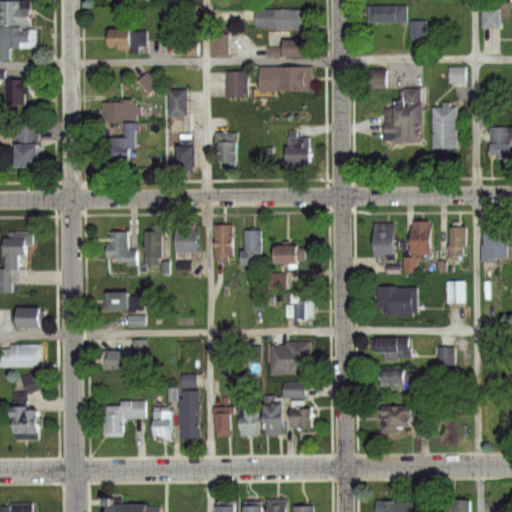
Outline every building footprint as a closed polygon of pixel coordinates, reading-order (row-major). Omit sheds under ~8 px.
[(2,0),(32,0),(32,23),(3,24),(2,0)] [(371,5),(409,5),(409,21),(371,21),(371,5)] [(484,6),(501,6),(501,26),(484,27),(484,6)] [(258,8),(308,9),(308,12),(313,12),(312,28),(257,27),(258,8)] [(412,19),(429,19),(429,37),(412,37),(412,19)] [(0,25),(24,25),(24,27),(33,27),(34,39),(21,39),(21,47),(14,47),(14,59),(0,59),(0,25)] [(109,31),(136,29),(136,45),(132,46),(132,49),(118,50),(118,43),(109,43),(109,31)] [(212,33),(229,32),(229,53),(213,53),(212,33)] [(287,39),(310,39),(310,56),(287,56),(287,39)] [(299,40),(261,40),(261,53),(299,53),(299,40)] [(194,44),(182,44),(182,55),(194,55),(194,44)] [(263,65),(313,65),(313,88),(264,88),(263,65)] [(451,66),(467,66),(467,81),(452,81),(451,66)] [(228,70),(250,70),(250,95),(228,96),(228,70)] [(374,71),(389,71),(389,82),(374,82),(374,71)] [(155,85),(145,73),(135,81),(146,94),(155,85)] [(9,77),(24,77),(24,79),(32,79),(33,94),(27,94),(27,103),(9,103),(9,77)] [(408,88),(422,87),(423,105),(425,104),(427,144),(395,145),(395,141),(387,141),(386,107),(400,106),(400,100),(408,100),(408,88)] [(171,89),(188,88),(189,115),(171,115),(171,89)] [(103,99),(136,98),(135,101),(140,101),(140,105),(143,105),(143,115),(140,115),(140,119),(103,119),(103,99)] [(435,105),(446,105),(446,101),(452,101),(452,105),(461,105),(461,148),(435,148),(435,105)] [(21,122),(41,122),(42,166),(22,166),(21,122)] [(492,125),(511,124),(511,152),(507,152),(507,158),(499,158),(499,153),(493,153),(492,125)] [(292,131),(312,131),(311,146),(314,146),(314,165),(291,165),(292,131)] [(222,133),(239,134),(239,168),(222,168),(222,133)] [(112,135),(134,135),(134,156),(129,156),(129,166),(112,166),(112,135)] [(182,145),(197,145),(197,166),(182,166),(182,145)] [(416,219),(433,219),(433,252),(416,252),(416,219)] [(377,222),(398,221),(399,260),(384,260),(384,255),(378,255),(377,222)] [(157,223),(163,223),(165,258),(147,260),(145,231),(157,230),(157,223)] [(184,223),(197,223),(197,230),(202,230),(202,254),(178,254),(178,229),(184,229),(184,223)] [(218,223),(236,223),(235,255),(231,255),(231,261),(218,261),(218,223)] [(488,225),(510,224),(510,256),(499,257),(499,261),(482,261),(482,244),(489,244),(488,225)] [(453,226),(468,226),(468,246),(465,246),(465,253),(449,254),(449,245),(454,245),(453,226)] [(14,230),(37,228),(39,247),(31,247),(31,254),(22,255),(22,266),(12,267),(14,291),(1,292),(0,267),(9,267),(7,236),(14,235),(14,230)] [(248,229),(264,229),(264,266),(242,266),(242,250),(248,250),(248,229)] [(112,232),(133,231),(134,250),(139,249),(140,264),(130,264),(130,258),(113,259),(112,232)] [(279,245),(309,245),(309,261),(304,261),(303,264),(279,264),(279,245)] [(283,286),(283,273),(270,273),(270,286),(283,286)] [(449,281),(467,280),(467,303),(450,303),(449,281)] [(379,284),(421,284),(421,312),(417,312),(415,316),(389,316),(389,308),(380,308),(379,284)] [(105,292),(145,292),(145,308),(105,308),(105,292)] [(293,293),(302,293),(302,299),(314,299),(314,318),(297,318),(297,302),(293,302),(293,293)] [(22,308),(44,308),(44,324),(22,324),(22,308)] [(375,339),(411,339),(411,347),(416,347),(417,357),(403,357),(403,360),(388,361),(388,351),(376,351),(375,339)] [(288,341),(311,340),(312,373),(272,373),(272,344),(287,343),(288,341)] [(106,348),(133,348),(133,341),(149,341),(153,354),(135,354),(135,367),(106,367),(106,348)] [(12,343),(43,343),(43,366),(0,366),(0,349),(12,349),(12,343)] [(441,347),(455,347),(456,380),(442,381),(441,347)] [(384,367),(411,366),(411,372),(425,372),(426,388),(410,389),(410,385),(384,386),(384,367)] [(24,391),(41,387),(37,371),(20,375),(24,391)] [(182,375),(198,375),(199,439),(184,439),(182,375)] [(302,397),(302,382),(281,382),(281,397),(302,397)] [(238,395),(251,394),(251,402),(258,401),(259,435),(242,436),(241,411),(239,411),(238,395)] [(122,396),(149,397),(148,419),(125,418),(124,435),(106,434),(106,406),(122,407),(122,396)] [(213,398),(235,397),(236,413),(231,414),(233,435),(219,435),(218,416),(214,416),(213,398)] [(19,402),(42,402),(43,440),(20,441),(19,402)] [(268,403),(286,402),(287,428),(269,429),(268,403)] [(295,404),(316,402),(317,428),(303,429),(303,423),(296,423),(295,404)] [(384,405),(413,405),(416,416),(412,417),(413,426),(400,427),(401,432),(385,432),(384,405)] [(156,408),(175,407),(176,441),(156,441),(156,408)] [(191,511),(192,496),(171,496),(170,511),(191,511)] [(450,511),(450,499),(476,499),(476,511),(450,511)] [(213,511),(232,511),(233,500),(214,500),(213,511)] [(271,511),(271,500),(290,500),(290,511),(271,511)] [(379,511),(379,500),(397,500),(397,503),(421,503),(421,511),(379,511)] [(31,511),(31,503),(9,503),(8,511),(31,511)] [(107,503),(107,511),(163,511),(163,503),(107,503)] [(240,503),(240,511),(258,511),(259,503),(240,503)]
